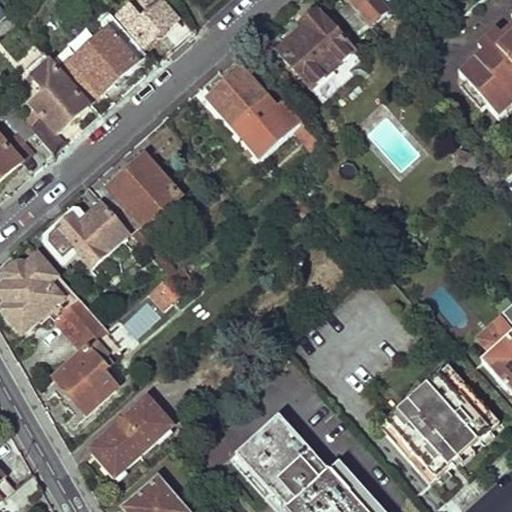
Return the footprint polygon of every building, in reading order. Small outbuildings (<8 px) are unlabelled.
[(375,0),(341,0),(344,3),(362,24),(373,35),(379,31),(373,24),(386,13),(375,0)] [(362,24),(344,3),(335,11),(353,31),(362,24)] [(176,27),(161,9),(142,25),(129,9),(117,20),(145,53),(176,27)] [(352,56),(316,13),(297,30),(300,33),(276,52),(309,92),(352,56)] [(145,63),(107,17),(93,29),(104,42),(76,64),(65,53),(51,64),(52,66),(88,108),(99,100),(100,101),(145,63)] [(511,28),(458,76),(497,121),(511,108),(511,28)] [(16,30),(1,43),(13,57),(28,43),(16,30)] [(51,64),(44,57),(24,74),(44,99),(30,110),(40,122),(28,131),(34,138),(52,160),(64,151),(54,139),(87,112),(50,68),(52,66),(51,64)] [(267,96),(241,67),(209,95),(236,125),(267,96)] [(317,145),(276,98),(271,103),(310,151),(317,145)] [(5,121),(13,114),(9,108),(0,115),(0,128),(0,129),(7,123),(5,121)] [(25,144),(34,138),(28,131),(13,114),(5,121),(7,123),(25,144)] [(16,142),(4,152),(19,170),(30,160),(16,142)] [(4,152),(0,146),(0,186),(19,170),(4,152)] [(181,198),(144,157),(98,200),(128,235),(167,279),(176,271),(143,232),(181,198)] [(502,179),(490,166),(472,183),(483,193),(502,179)] [(158,287),(167,279),(128,235),(126,237),(97,204),(87,212),(82,206),(75,205),(44,233),(44,241),(64,264),(77,252),(92,269),(121,242),(158,287)] [(81,355),(101,337),(48,279),(51,276),(36,259),(27,267),(22,262),(17,262),(6,272),(5,277),(5,280),(9,283),(0,290),(0,315),(17,334),(37,318),(45,327),(52,321),(81,355)] [(107,377),(88,355),(104,341),(101,337),(81,355),(84,357),(51,387),(83,423),(110,399),(98,385),(107,377)] [(511,338),(482,365),(511,397),(511,338)] [(500,428),(449,370),(383,429),(432,487),(500,428)] [(170,433),(146,405),(89,456),(113,483),(170,433)] [(377,511),(339,469),(327,479),(279,422),(237,459),(281,511),(377,511)] [(24,511),(43,495),(34,478),(4,505),(1,508),(4,511),(24,511)] [(122,511),(183,511),(156,481),(122,511)]
